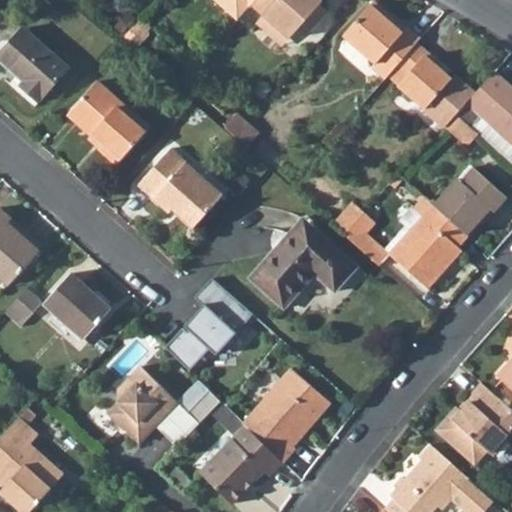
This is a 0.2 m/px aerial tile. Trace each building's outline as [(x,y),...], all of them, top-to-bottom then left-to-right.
[(215,0),(238,20),(251,5),(252,4),(255,0),(215,0)] [(255,0),(252,4),(263,13),(289,37),(302,23),(309,30),(327,10),(320,3),(323,0),(322,0),(255,0)] [(374,1),(344,35),(376,62),(372,66),(386,78),(388,76),(397,66),(418,42),(421,39),(407,27),(406,28),(402,32),(389,21),(393,17),(374,1)] [(263,13),(256,21),(283,45),(289,37),(263,13)] [(406,28),(393,17),(389,21),(402,32),(406,28)] [(302,23),(289,37),(297,44),(309,30),(302,23)] [(24,27),(0,53),(0,59),(24,80),(20,84),(40,101),(70,67),(24,27)] [(418,42),(397,66),(407,76),(399,85),(426,108),(424,110),(443,126),(445,124),(456,112),(474,92),(454,74),(451,78),(437,66),(426,56),(429,52),(418,42)] [(440,62),(429,52),(426,56),(437,66),(440,62)] [(474,92),(456,112),(479,132),(511,161),(511,85),(495,70),(474,92)] [(98,80),(68,114),(93,136),(96,133),(105,142),(103,144),(100,148),(118,164),(147,131),(134,119),(138,115),(98,80)] [(445,124),(468,144),(479,132),(456,112),(445,124)] [(240,113),(226,129),(235,136),(248,122),(249,121),(240,113)] [(235,136),(244,145),(257,130),(248,122),(235,136)] [(171,147),(138,184),(169,213),(172,209),(193,228),(223,194),(171,147)] [(435,205),(467,234),(480,220),(491,208),(494,211),(508,196),(475,167),(463,181),(459,178),(435,205)] [(239,170),(227,183),(238,193),(250,180),(239,170)] [(431,202),(426,196),(415,208),(421,214),(431,202)] [(354,202),(334,224),(345,233),(365,212),(354,202)] [(390,254),(427,288),(462,249),(458,246),(468,235),(467,234),(435,205),(431,202),(421,214),(423,216),(411,230),(389,254),(390,254)] [(412,206),(399,220),(411,230),(423,216),(421,214),(415,208),(412,206)] [(0,208),(0,275),(10,284),(43,247),(0,208)] [(480,220),(483,223),(494,211),(491,208),(480,220)] [(345,233),(355,243),(366,232),(376,221),(365,212),(345,233)] [(251,277),(285,307),(315,273),(335,291),(358,265),(304,217),(251,277)] [(355,243),(381,265),(390,254),(389,254),(366,232),(355,243)] [(72,272),(44,303),(55,312),(72,328),(84,339),(112,308),(72,272)] [(207,308),(225,288),(212,277),(209,281),(202,288),(194,296),(207,308)] [(250,310),(225,288),(207,308),(188,328),(186,330),(183,326),(165,346),(189,370),(209,347),(226,347),(238,346),(238,335),(248,324),(242,319),(250,310)] [(25,293),(15,305),(27,316),(37,303),(25,293)] [(255,315),(250,310),(242,319),(248,324),(255,315)] [(55,312),(49,319),(66,334),(72,328),(55,312)] [(226,347),(209,347),(218,355),(226,347)] [(511,359),(498,375),(511,387),(511,359)] [(109,412),(126,429),(127,428),(140,441),(149,432),(149,425),(153,421),(156,424),(177,445),(200,422),(189,411),(178,401),(142,365),(118,389),(118,400),(120,401),(109,412)] [(283,461),(296,447),(293,445),(291,443),(303,428),(306,430),(331,401),(294,369),(246,425),(283,461)] [(210,389),(199,379),(178,401),(189,411),(210,389)] [(437,429),(476,463),(487,450),(494,455),(508,438),(506,436),(511,428),(511,408),(482,382),(468,398),(471,400),(462,410),(458,405),(437,429)] [(221,400),(210,389),(189,411),(200,422),(221,400)] [(19,416),(0,438),(0,449),(7,455),(0,462),(0,487),(2,489),(0,491),(23,511),(29,511),(65,473),(31,443),(39,434),(27,423),(35,413),(28,407),(19,416)] [(201,471),(233,503),(265,470),(269,474),(283,461),(246,425),(201,471)] [(293,445),(306,430),(303,428),(291,443),(293,445)] [(394,499),(409,511),(432,511),(438,505),(443,509),(452,498),(457,493),(462,498),(463,508),(467,511),(484,511),(495,500),(470,478),(431,444),(419,457),(422,460),(391,496),(394,499)] [(462,498),(457,493),(452,498),(463,508),(462,498)] [(409,511),(394,499),(384,509),(387,511),(409,511)]
